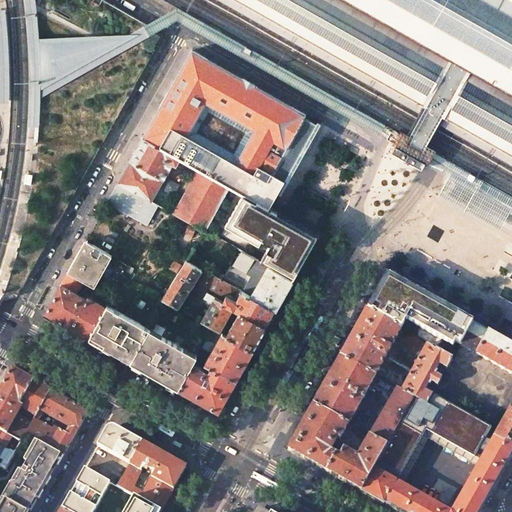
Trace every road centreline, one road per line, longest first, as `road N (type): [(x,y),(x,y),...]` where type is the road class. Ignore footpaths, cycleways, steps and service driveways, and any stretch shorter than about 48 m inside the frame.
road 1 (residential): [(354,226),(337,242),(255,390),(239,420),(242,433),(256,441),(269,436),(380,244)]
road 2 (unclassified): [(15,331),(184,29)]
road 3 (residential): [(354,226),(379,150),(375,139),(198,37)]
road 4 (residential): [(511,315),(380,244)]
road 5 (residential): [(47,511),(116,390)]
road 6 (tertiary): [(116,390),(222,450)]
